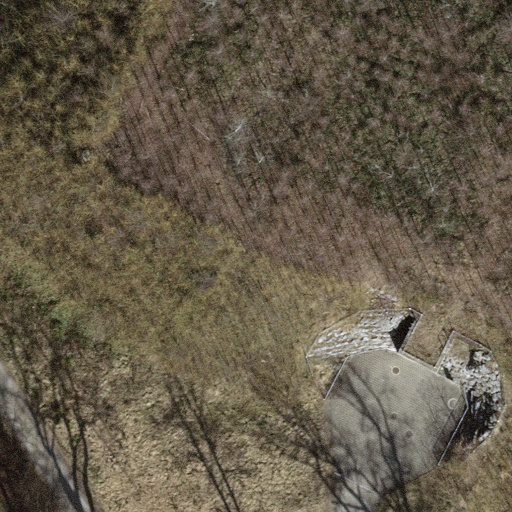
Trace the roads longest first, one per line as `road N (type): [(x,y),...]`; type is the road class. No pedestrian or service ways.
road 1 (track): [(446,332),(353,511)]
road 2 (track): [(78,511),(0,383)]
